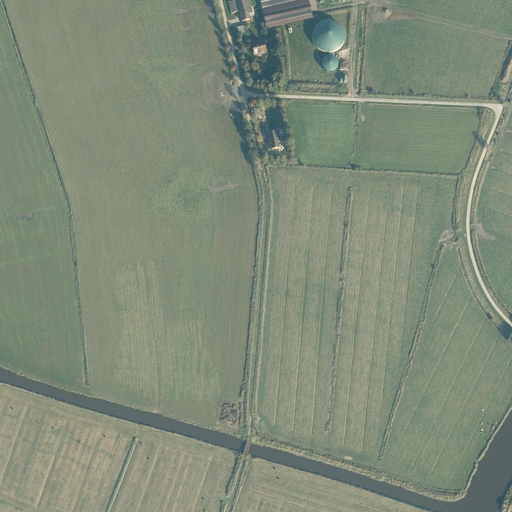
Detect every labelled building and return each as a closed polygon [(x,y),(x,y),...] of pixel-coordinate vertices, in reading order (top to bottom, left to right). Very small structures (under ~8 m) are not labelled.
[(249,0),(237,0),(227,2),(230,16),(239,14),(242,24),(251,22),(249,15),(253,14),(249,0)] [(273,0),(260,3),(263,19),(310,8),(308,0),(273,0)] [(310,8),(263,19),(266,30),(313,19),(310,8)] [(312,45),(314,48),(317,51),(320,53),(324,54),(328,54),(332,53),(336,51),(339,49),(341,45),(343,41),(343,37),(343,33),(341,29),(339,26),(336,23),(332,21),(328,20),(324,20),(320,21),(316,23),(313,26),(311,30),(310,33),(310,37),(310,41),(312,45)] [(273,37),(265,39),(267,46),(275,44),(273,37)] [(263,43),(250,46),(253,59),(266,56),(263,43)] [(322,60),(326,74),(338,69),(334,56),(322,60)] [(257,118),(266,116),(263,106),(254,108),(257,118)] [(281,128),(265,131),(269,151),(284,148),(281,128)]
